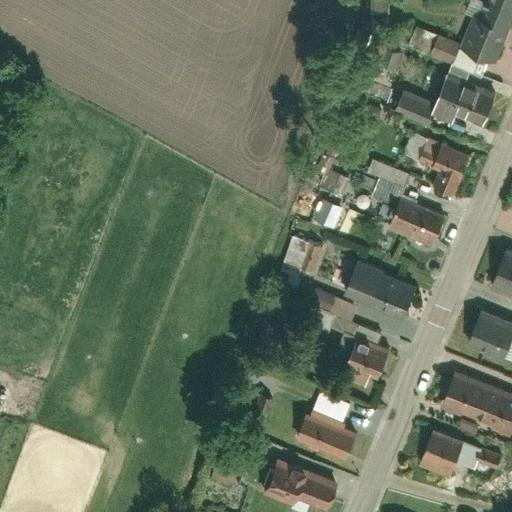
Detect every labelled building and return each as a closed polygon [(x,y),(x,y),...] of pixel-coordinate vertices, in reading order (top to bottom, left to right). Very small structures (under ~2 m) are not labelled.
[(467,0),(440,61),(478,78),(510,3),(502,0),(467,0)] [(413,25),(403,46),(422,54),(431,33),(413,25)] [(436,78),(426,102),(402,91),(392,114),(423,128),(429,115),(470,133),(485,99),(436,78)] [(427,173),(420,187),(443,198),(449,183),(455,186),(468,158),(426,139),(413,166),(427,173)] [(405,175),(372,162),(360,192),(392,205),(405,175)] [(396,204),(384,233),(428,250),(440,221),(396,204)] [(286,282),(306,291),(324,249),(304,241),(286,282)] [(511,266),(493,260),(482,291),(511,301),(511,266)] [(342,266),(331,294),(394,318),(405,289),(342,266)] [(467,316),(455,348),(493,363),(505,331),(467,316)] [(342,334),(328,364),(368,382),(382,352),(342,334)] [(501,361),(511,365),(511,334),(511,335),(501,361)] [(511,394),(448,369),(433,408),(507,437),(511,425),(511,394)] [(250,391),(240,420),(264,428),(274,399),(250,391)] [(297,417),(286,446),(338,466),(349,437),(297,417)] [(420,434),(409,464),(444,476),(455,447),(420,434)] [(473,443),(465,464),(491,473),(498,452),(473,443)] [(239,481),(243,463),(224,458),(219,475),(239,481)] [(262,461),(251,492),(307,511),(313,511),(324,483),(262,461)]
